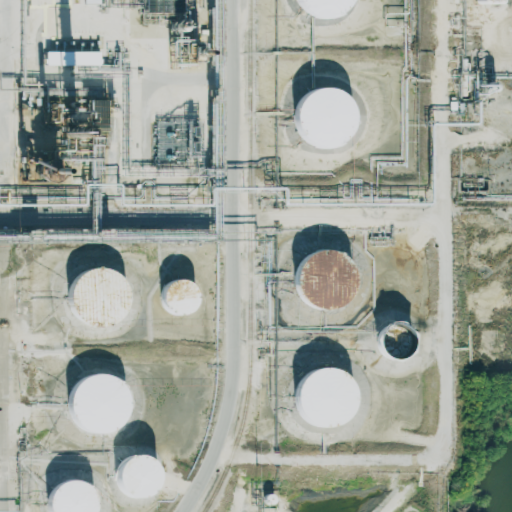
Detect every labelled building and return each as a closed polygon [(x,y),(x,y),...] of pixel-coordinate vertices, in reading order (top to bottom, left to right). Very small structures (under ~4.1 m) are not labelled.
[(295,0),(300,18),(354,7),(352,0),(295,0)] [(45,35),(70,35),(69,6),(45,7),(45,35)] [(28,7),(28,31),(41,32),(42,7),(28,7)] [(43,64),(98,65),(98,51),(44,50),(43,64)] [(290,140),(345,147),(352,93),(297,85),(290,140)] [(101,98),(82,99),(83,130),(102,129),(101,98)] [(35,128),(36,116),(24,116),(24,127),(35,128)] [(353,295),(334,244),(288,261),(306,312),(353,295)] [(118,264),(63,273),(72,326),(126,317),(118,264)] [(195,313),(196,282),(159,281),(159,312),(195,313)] [(379,320),(371,353),(402,360),(410,327),(379,320)] [(352,372),(295,368),(292,422),(349,425),(352,372)] [(68,430),(123,430),(123,376),(67,376),(68,430)] [(135,449),(105,472),(130,504),(160,480),(135,449)] [(88,511),(87,481),(45,483),(46,511),(88,511)] [(275,498),(266,492),(261,501),(270,506),(275,498)]
